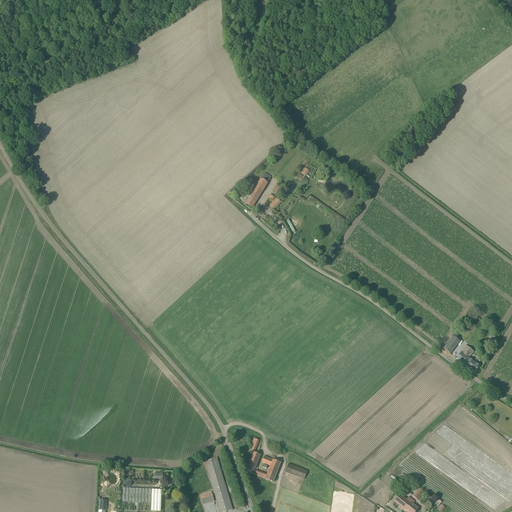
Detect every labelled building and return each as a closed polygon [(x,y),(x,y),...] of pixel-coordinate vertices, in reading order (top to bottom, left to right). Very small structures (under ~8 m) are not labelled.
[(384,0),(381,0),(379,1),(384,12),(389,9),(384,0)] [(309,171),(304,168),(300,173),(306,176),(309,171)] [(252,208),(255,204),(271,178),(265,173),(261,179),(254,189),(251,187),(246,196),(249,198),(245,204),(252,208)] [(276,185),(272,191),(278,195),(282,188),(276,185)] [(280,201),(276,198),(269,206),(273,209),(280,201)] [(460,341),(458,340),(453,337),(444,349),(450,354),(460,341)] [(473,352),(466,346),(456,359),(475,373),(479,366),(468,358),(473,352)] [(246,470),(245,472),(246,472),(253,475),(255,470),(261,455),(254,453),(253,452),(252,452),(246,470)] [(270,466),(267,474),(265,479),(273,482),(281,463),(264,456),(262,463),(270,466)] [(205,462),(219,511),(225,511),(232,510),(217,458),(205,462)] [(289,464),(285,472),(304,480),(307,471),(289,464)] [(129,479),(128,479),(127,479),(126,479),(125,479),(124,480),(123,481),(123,482),(123,483),(123,484),(123,485),(123,486),(124,486),(124,487),(125,487),(126,488),(127,488),(128,488),(129,488),(129,487),(130,487),(131,486),(131,485),(132,484),(132,483),(132,482),(131,482),(131,481),(131,480),(130,480),(129,479)] [(394,482),(390,487),(394,490),(398,486),(394,482)] [(123,488),(122,503),(161,504),(162,490),(123,488)] [(420,489),(413,497),(417,500),(424,492),(420,489)] [(211,492),(200,496),(202,505),(214,502),(211,492)] [(399,494),(394,501),(406,511),(415,511),(418,509),(413,505),(415,502),(409,497),(406,500),(399,494)] [(99,500),(98,510),(106,511),(107,501),(99,500)]
